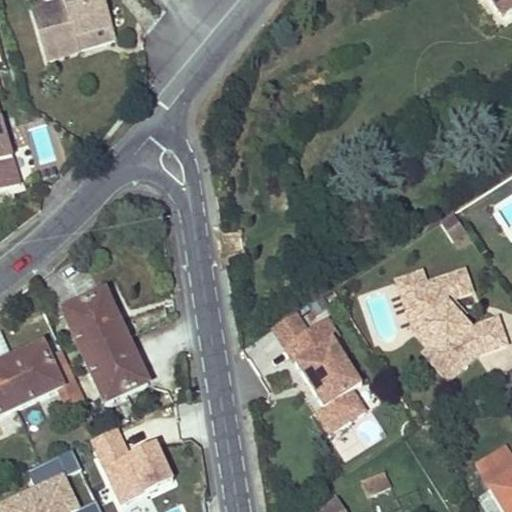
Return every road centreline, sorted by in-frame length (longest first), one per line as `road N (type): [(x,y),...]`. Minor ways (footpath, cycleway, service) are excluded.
road 1 (residential): [(237,511),(188,193),(173,148),(153,140)]
road 2 (residential): [(153,140),(0,280)]
road 3 (residential): [(153,140),(185,84),(257,0)]
